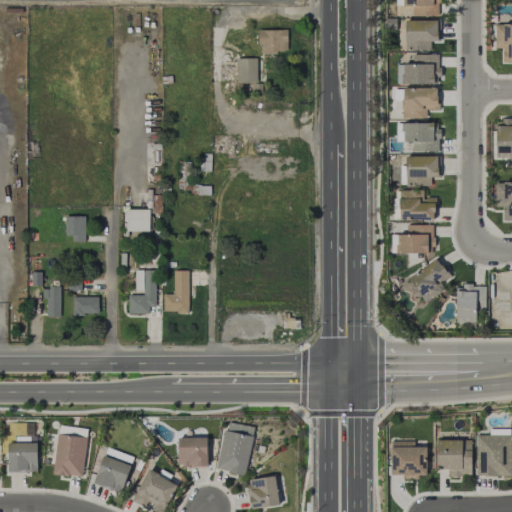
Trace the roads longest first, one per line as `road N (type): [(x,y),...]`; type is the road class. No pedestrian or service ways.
road 1 (primary): [(357,393),(358,0)]
road 2 (secondary): [(388,374),(358,364),(0,363)]
road 3 (primary): [(332,136),(328,393)]
road 4 (residential): [(470,0),(470,246)]
road 5 (secondary): [(175,391),(357,393),(388,374)]
road 6 (secondary): [(0,392),(175,391)]
road 7 (primary): [(330,0),(332,136)]
